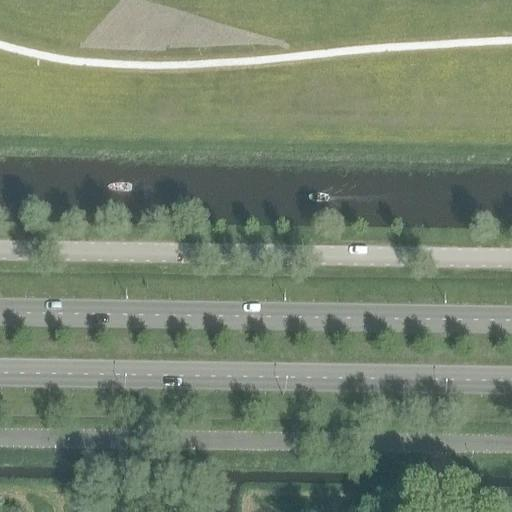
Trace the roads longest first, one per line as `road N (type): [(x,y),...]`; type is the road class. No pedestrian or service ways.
road 1 (tertiary): [(511,259),(0,250)]
road 2 (trunk): [(0,373),(511,380)]
road 3 (trunk): [(511,319),(0,312)]
